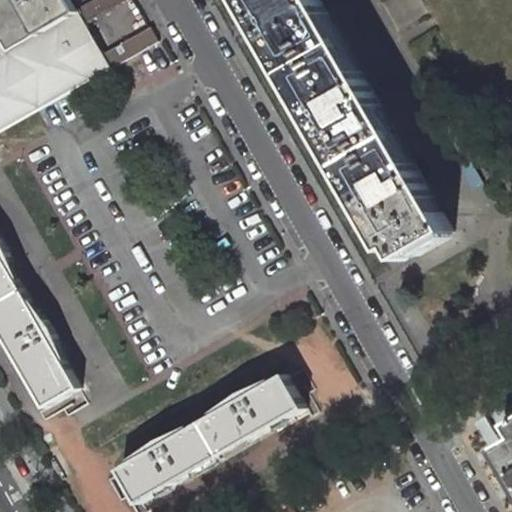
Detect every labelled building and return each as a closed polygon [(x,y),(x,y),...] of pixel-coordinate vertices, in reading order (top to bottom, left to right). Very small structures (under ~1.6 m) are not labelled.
[(0,0),(0,40),(1,42),(34,23),(20,0),(0,0)] [(20,0),(34,23),(39,32),(80,9),(74,0),(20,0)] [(95,0),(80,9),(88,23),(127,0),(95,0)] [(246,0),(391,252),(398,248),(405,261),(456,231),(322,0),(246,0)] [(88,23),(80,9),(39,32),(34,23),(1,42),(0,42),(0,132),(39,111),(70,93),(114,69),(105,54),(88,23)] [(105,54),(114,69),(137,56),(158,43),(150,29),(105,54)] [(0,305),(27,290),(0,243),(0,305)] [(83,388),(27,290),(0,305),(0,323),(49,408),(83,388)] [(309,408),(290,374),(206,422),(225,456),(309,408)] [(225,456),(206,422),(123,469),(143,504),(225,456)]
